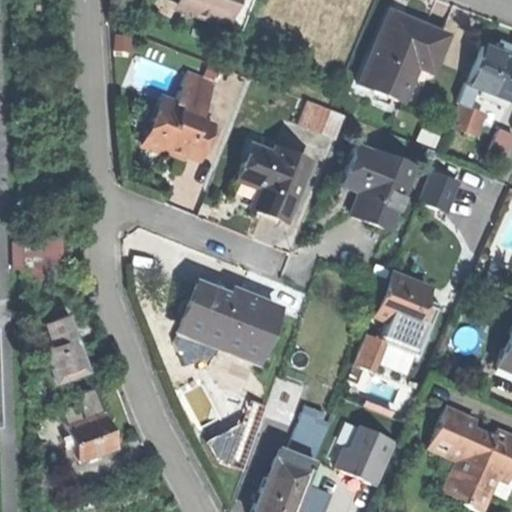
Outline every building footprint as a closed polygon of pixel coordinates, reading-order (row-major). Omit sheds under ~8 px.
[(179,0),(184,15),(193,12),(226,25),(226,23),(235,0),(179,0)] [(252,1),(249,0),(235,0),(226,23),(242,29),(252,1)] [(387,12),(383,21),(405,30),(409,21),(397,16),(387,12)] [(405,30),(383,21),(357,84),(398,101),(414,63),(427,68),(430,69),(444,35),(409,21),(405,30)] [(493,41),(490,48),(506,55),(509,47),(500,43),(493,41)] [(490,48),(481,45),(466,82),(474,85),(482,88),(496,93),(508,98),(511,87),(511,57),(506,55),(490,48)] [(411,106),(427,68),(414,63),(398,101),(411,106)] [(212,83),(185,73),(173,103),(155,97),(151,109),(147,119),(149,120),(140,144),(159,151),(162,145),(174,150),(172,155),(182,159),(184,153),(200,159),(213,124),(199,119),(212,83)] [(466,105),(474,85),(466,82),(463,81),(455,101),(460,103),(466,105)] [(493,100),(496,93),(482,88),(480,95),(493,100)] [(342,117),(304,102),(295,126),(332,140),(342,117)] [(481,111),(466,105),(460,103),(452,125),(472,133),(481,111)] [(487,151),(503,158),(511,136),(511,135),(497,129),(487,151)] [(336,183),(357,190),(371,153),(351,145),(336,183)] [(269,154),(248,146),(235,180),(256,188),(266,191),(259,210),(284,220),(306,162),(272,148),(269,154)] [(411,165),(372,151),(371,153),(357,190),(348,214),(360,219),(387,229),(411,165)] [(419,201),(449,211),(461,177),(431,167),(419,201)] [(254,208),(259,210),(266,191),(256,188),(249,206),(254,208)] [(24,268),(37,268),(37,239),(24,240),(24,268)] [(37,268),(60,267),(59,239),(37,239),(37,268)] [(373,315),(410,330),(418,310),(421,302),(427,288),(390,273),(373,315)] [(185,298),(189,300),(190,298),(193,299),(198,285),(200,286),(201,281),(192,278),(189,289),(185,298)] [(274,306),(232,291),(229,296),(200,286),(198,285),(193,299),(190,298),(189,300),(180,327),(220,342),(218,349),(254,362),(274,306)] [(427,305),(421,302),(418,310),(424,312),(425,309),(427,305)] [(52,384),(84,372),(75,347),(63,315),(41,323),(50,347),(42,350),(45,358),(43,359),(52,384)] [(511,324),(495,363),(497,364),(499,359),(511,364),(511,324)] [(364,369),(367,370),(373,354),(378,339),(363,333),(351,364),(364,369)] [(390,360),(373,354),(367,370),(364,369),(360,379),(380,386),(390,360)] [(511,376),(511,364),(499,359),(497,364),(495,363),(490,361),(488,366),(511,376)] [(48,417),(61,412),(59,408),(75,403),(72,395),(68,384),(40,394),(48,417)] [(94,387),(72,395),(75,403),(59,408),(61,412),(65,425),(103,412),(94,387)] [(309,395),(300,415),(326,425),(331,412),(325,409),(328,402),(309,395)] [(473,419),(444,406),(432,435),(460,448),(455,460),(442,490),(462,499),(461,503),(481,511),(496,478),(506,482),(511,467),(511,435),(495,428),(492,435),(475,428),(474,432),(469,430),(473,419)] [(109,431),(103,412),(65,425),(69,434),(72,442),(78,460),(85,458),(94,454),(115,447),(109,431)] [(300,415),(289,445),(314,455),(326,425),(300,415)] [(354,421),(336,468),(379,484),(396,437),(354,421)] [(65,445),(72,442),(69,434),(62,436),(65,445)] [(427,447),(455,460),(460,448),(432,435),(427,447)] [(287,444),(281,461),(283,461),(308,471),(314,455),(289,445),(287,444)] [(96,460),(94,454),(85,458),(87,463),(96,460)] [(275,458),(267,477),(276,481),(283,461),(281,461),(275,458)] [(283,461),(276,481),(300,490),(308,471),(283,461)] [(291,511),(292,511),(300,490),(276,481),(267,477),(264,476),(250,511),(291,511)] [(40,491),(45,503),(63,496),(59,484),(40,491)]
